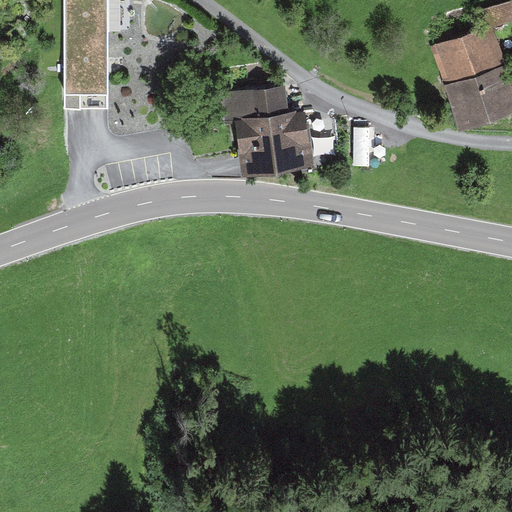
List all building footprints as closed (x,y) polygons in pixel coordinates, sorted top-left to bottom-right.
[(63,0),(65,91),(109,90),(108,30),(107,0),(63,0)] [(127,0),(107,0),(108,30),(128,30),(127,0)] [(511,95),(491,29),(435,46),(459,122),(511,105),(511,95)] [(234,115),(287,108),(284,82),(219,91),(222,117),(234,115)] [(234,115),(241,173),(315,163),(307,106),(287,108),(234,115)]
